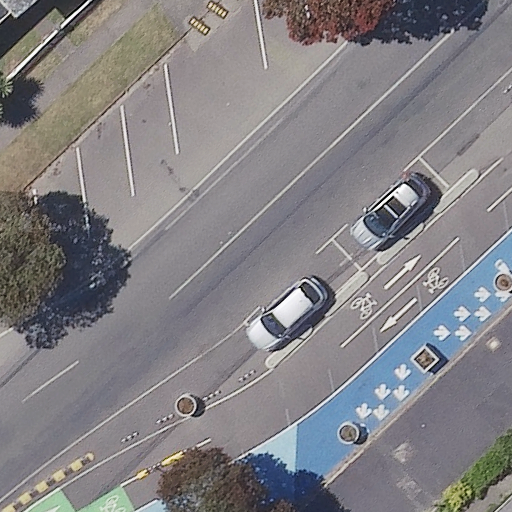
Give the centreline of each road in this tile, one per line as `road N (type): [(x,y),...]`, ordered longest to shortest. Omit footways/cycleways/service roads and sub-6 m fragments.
road 1 (tertiary): [(0,422),(345,136)]
road 2 (tertiary): [(345,136),(511,26)]
road 3 (tertiary): [(345,136),(431,0)]
